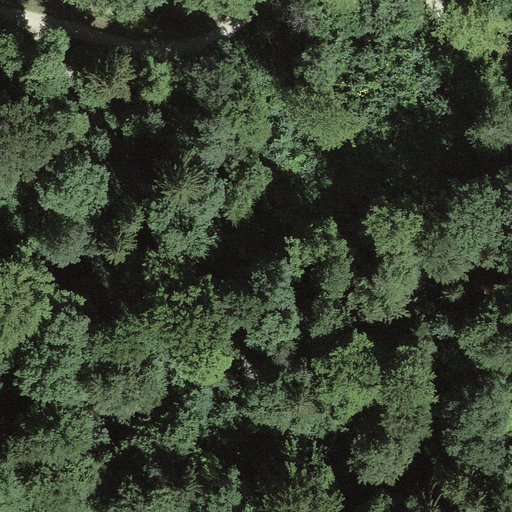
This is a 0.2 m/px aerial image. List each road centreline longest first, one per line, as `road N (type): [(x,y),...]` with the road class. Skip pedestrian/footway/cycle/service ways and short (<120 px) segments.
road 1 (track): [(25,17),(151,196),(321,479)]
road 2 (track): [(0,12),(147,50),(198,48),(234,27),(250,0)]
road 3 (track): [(511,446),(446,435),(386,449),(321,479)]
